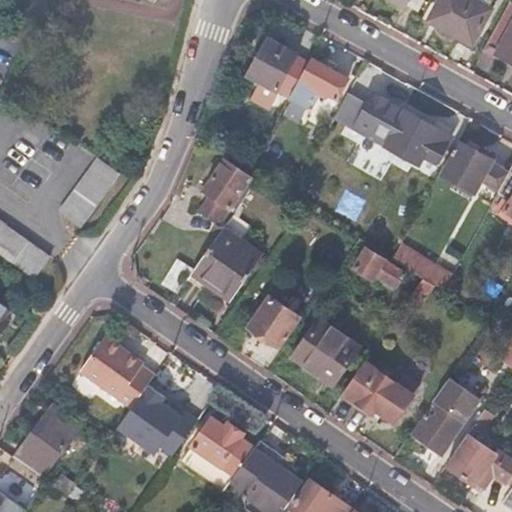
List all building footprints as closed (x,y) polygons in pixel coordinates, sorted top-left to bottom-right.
[(405,5),(419,12),(425,0),(389,0),(403,7),(405,5)] [(439,0),(429,20),(471,44),(491,9),(476,0),(439,0)] [(511,0),(486,44),(498,52),(496,54),(511,62),(511,0)] [(269,105),(279,89),(298,55),(268,37),(248,75),(251,77),(247,84),(258,91),(254,97),(269,105)] [(279,89),(291,94),(308,62),(298,55),(279,89)] [(291,94),(287,102),(298,108),(308,88),(326,97),(328,93),(338,98),(347,79),(310,59),(308,62),(291,94)] [(356,129),(388,146),(407,111),(375,94),(356,129)] [(407,111),(388,146),(421,164),(425,156),(436,162),(451,135),(407,111)] [(501,189),(510,172),(493,163),(495,159),(461,141),(443,175),(477,193),(484,180),(501,189)] [(218,225),(251,180),(225,161),(203,190),(212,197),(201,213),(218,225)] [(59,214),(80,230),(120,177),(99,162),(59,214)] [(0,251),(37,277),(51,256),(0,220),(0,251)] [(224,229),(193,272),(230,298),(261,255),(224,229)] [(438,286),(447,292),(454,278),(417,255),(423,243),(408,235),(395,260),(402,264),(412,270),(427,279),(438,286)] [(386,254),(371,245),(356,270),(374,282),(379,276),(399,289),(410,274),(399,267),(402,264),(395,260),(386,254)] [(397,292),(410,301),(414,297),(427,279),(412,270),(410,274),(399,289),(397,292)] [(424,304),(438,286),(427,279),(414,297),(424,304)] [(277,346),(297,315),(268,295),(248,326),(277,346)] [(333,385),(358,347),(320,320),(293,358),(333,385)] [(129,409),(151,377),(137,367),(139,364),(103,338),(78,372),(129,409)] [(367,361),(344,392),(374,413),(376,410),(395,422),(413,395),(367,361)] [(447,407),(435,400),(413,433),(440,452),(473,406),(456,394),(447,407)] [(191,427),(207,406),(195,396),(180,418),(191,427)] [(44,417),(13,460),(42,479),(80,425),(56,408),(48,419),(44,417)] [(487,409),(447,464),(482,489),(492,473),(505,482),(511,472),(511,459),(497,449),(495,452),(479,439),(495,415),(487,409)] [(119,454),(140,468),(169,424),(149,410),(119,454)] [(234,475),(253,449),(240,440),(241,438),(238,436),(240,429),(235,425),(230,424),(225,426),(212,416),(191,444),(234,475)] [(280,511),(304,480),(289,469),(271,457),(276,450),(260,439),(253,449),(234,475),(230,480),(244,491),(244,496),(267,511),(280,511)] [(271,457),(289,469),(287,457),(276,450),(271,457)] [(66,496),(74,486),(59,475),(51,486),(66,496)] [(347,511),(349,510),(331,498),(333,496),(308,480),(289,508),(294,511),(347,511)] [(84,493),(74,486),(66,496),(78,504),(84,493)] [(252,511),(267,511),(244,496),(245,507),(252,511)]
